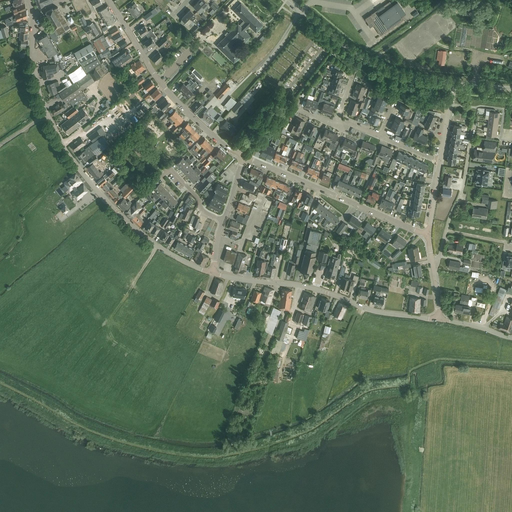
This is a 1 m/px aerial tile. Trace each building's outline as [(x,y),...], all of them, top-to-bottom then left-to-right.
[(12,3),(13,5),(7,8),(8,11),(12,9),(25,4),(24,2),(23,0),(13,0),(14,0),(15,3),(12,3)] [(93,0),(91,1),(95,8),(102,4),(99,0),(93,0)] [(199,0),(198,2),(204,8),(206,10),(208,8),(206,6),(209,4),(204,0),(199,0)] [(371,26),(373,25),(380,36),(404,19),(401,15),(405,13),(397,2),(393,6),(390,1),(365,19),(368,24),(369,23),(371,26)] [(204,8),(198,2),(194,6),(200,12),(204,8)] [(141,12),(137,6),(135,3),(128,8),(134,17),(141,12)] [(238,24),(234,28),(217,45),(234,62),(241,55),(231,45),(238,38),(243,43),(250,36),(245,30),(249,26),(256,32),(263,25),(241,3),(233,10),(244,21),(240,25),(238,24)] [(108,6),(103,9),(107,16),(112,13),(108,6)] [(52,9),(51,10),(46,13),(55,29),(66,22),(57,7),(53,9),(52,9)] [(107,16),(103,9),(98,12),(103,19),(107,16)] [(15,15),(3,20),(5,24),(7,25),(13,23),(12,22),(16,20),(17,21),(27,18),(26,10),(15,15)] [(201,17),(201,16),(196,12),(194,14),(190,10),(186,14),(192,20),(194,18),(198,21),(201,17)] [(151,11),(148,13),(147,13),(143,17),(146,21),(151,18),(154,16),(151,11)] [(112,13),(107,16),(103,19),(107,26),(116,20),(112,13)] [(192,20),(186,14),(182,19),(186,23),(184,25),(189,30),(193,26),(189,23),(192,20)] [(82,26),(87,24),(83,16),(79,19),(82,26)] [(66,22),(55,29),(47,33),(52,41),(60,37),(58,35),(65,31),(69,28),(66,22)] [(99,29),(98,29),(95,24),(94,25),(92,23),(87,26),(88,26),(84,28),(88,34),(91,32),(93,36),(94,36),(95,38),(102,33),(99,29)] [(4,37),(9,36),(6,26),(1,28),(4,37)] [(108,33),(109,35),(105,37),(106,40),(102,42),(100,39),(93,43),(99,53),(102,52),(106,49),(114,43),(110,37),(112,36),(116,43),(122,38),(118,32),(120,31),(118,26),(109,32),(110,32),(108,33)] [(151,30),(148,31),(144,26),(138,30),(142,36),(145,34),(147,37),(153,33),(151,30)] [(197,26),(191,33),(192,34),(193,35),(199,28),(197,26)] [(122,30),(129,44),(133,42),(126,28),(122,30)] [(41,46),(51,40),(47,33),(37,39),(41,46)] [(153,33),(147,37),(149,39),(144,43),(147,48),(155,43),(153,40),(153,39),(156,36),(153,33)] [(165,37),(157,45),(160,48),(168,41),(165,37)] [(127,45),(124,39),(117,43),(121,49),(127,45)] [(54,46),(51,40),(41,46),(45,53),(55,47),(56,48),(57,47),(56,45),(54,46)] [(101,63),(96,54),(90,44),(74,52),(86,73),(101,63)] [(55,47),(45,53),(48,57),(53,55),(53,56),(54,57),(56,56),(54,54),(58,52),(56,48),(55,47)] [(111,54),(108,56),(111,60),(114,58),(113,57),(119,53),(116,50),(111,54)] [(127,50),(120,55),(123,59),(130,54),(129,54),(130,53),(129,51),(127,51),(127,50)] [(59,51),(58,52),(54,54),(56,56),(54,57),(53,56),(55,64),(57,64),(61,62),(65,60),(59,51)] [(440,57),(437,57),(437,60),(440,60),(439,64),(444,65),(446,51),(441,51),(440,57)] [(163,57),(158,52),(151,59),(156,64),(163,57)] [(130,54),(123,59),(116,63),(119,68),(132,58),(130,54)] [(123,59),(120,55),(111,61),(114,65),(116,63),(123,59)] [(301,68),(304,70),(310,59),(307,57),(301,68)] [(132,64),(133,65),(131,66),(137,75),(145,69),(139,61),(135,63),(134,62),(132,64)] [(55,64),(41,66),(42,71),(39,71),(40,75),(42,74),(43,79),(50,78),(50,73),(53,73),(64,67),(61,62),(57,64),(55,64)] [(326,69),(325,72),(327,72),(329,73),(331,74),(340,77),(341,74),(342,74),(343,72),(339,71),(340,68),(335,66),(333,72),(326,69)] [(95,69),(89,73),(77,81),(82,89),(94,81),(95,82),(101,77),(95,69)] [(331,74),(331,76),(334,77),(333,80),(342,83),(343,81),(342,81),(343,78),(340,77),(331,74)] [(138,82),(135,84),(137,86),(140,83),(145,80),(142,76),(137,80),(138,82)] [(233,87),(238,82),(232,77),(228,83),(233,87)] [(182,94),(190,86),(194,82),(190,79),(188,81),(190,83),(189,84),(188,84),(186,86),(183,84),(178,90),(182,94)] [(324,82),(323,82),(339,88),(340,85),(342,86),(342,83),(333,80),(332,83),(329,82),(328,84),(324,82)] [(58,81),(53,83),(47,85),(50,95),(57,93),(58,92),(58,93),(67,87),(64,84),(57,89),(56,88),(55,87),(59,85),(58,81)] [(154,86),(151,81),(144,86),(147,91),(154,86)] [(195,81),(194,82),(190,86),(182,94),(187,99),(192,93),(193,94),(196,91),(193,88),(197,84),(195,81)] [(58,99),(61,97),(66,103),(63,105),(62,103),(51,110),(54,116),(66,109),(64,107),(70,103),(73,107),(74,106),(86,97),(85,95),(83,92),(82,92),(75,82),(59,93),(55,96),(58,99)] [(338,91),(339,88),(323,82),(323,84),(330,87),(329,90),(328,93),(334,95),(335,92),(339,94),(339,91),(338,91)] [(363,98),(361,98),(365,87),(357,84),(353,95),(357,96),(356,99),(358,100),(365,102),(366,98),(365,97),(365,98),(363,98)] [(219,100),(227,91),(223,87),(215,96),(219,100)] [(143,97),(146,99),(151,94),(156,99),(162,94),(157,89),(153,92),(151,90),(143,97)] [(378,98),(376,102),(384,105),(387,100),(384,98),(385,96),(378,93),(377,97),(378,98)] [(309,109),(312,101),(307,99),(308,96),(305,95),(303,101),(306,102),(304,107),(309,109)] [(231,97),(223,106),(229,111),(237,102),(231,97)] [(318,102),(312,101),(309,109),(315,111),(317,105),(320,106),(322,99),(319,98),(318,102)] [(159,106),(160,107),(158,108),(160,110),(161,109),(163,111),(170,104),(166,99),(159,106)] [(322,99),(320,106),(322,107),(321,112),(326,114),(329,104),(324,102),(325,100),(322,99)] [(100,105),(103,107),(100,109),(102,113),(111,106),(106,100),(105,101),(104,100),(103,101),(103,102),(102,103),(100,105)] [(365,102),(358,100),(357,103),(351,101),(347,112),(355,115),(358,106),(362,108),(365,102)] [(200,103),(198,102),(191,109),(196,113),(203,106),(202,105),(204,103),(201,101),(200,103)] [(244,105),(240,101),(232,110),(236,113),(244,105)] [(384,105),(376,102),(374,107),(373,106),(371,110),(377,113),(378,110),(382,112),(384,105)] [(330,103),(329,104),(326,114),(331,115),(335,104),(330,103)] [(412,113),(408,111),(409,108),(401,105),(398,111),(404,113),(403,116),(406,118),(409,119),(412,113)] [(74,106),(73,107),(65,114),(69,119),(60,126),(68,135),(78,127),(81,125),(73,115),(78,111),(74,106)] [(82,108),(78,111),(73,115),(81,125),(87,120),(90,118),(82,108)] [(377,114),(369,110),(363,108),(362,111),(368,114),(367,116),(370,117),(368,121),(376,124),(379,118),(376,116),(377,114)] [(174,120),(179,115),(175,111),(168,118),(170,120),(169,121),(171,123),(174,120)] [(205,111),(203,113),(204,114),(200,118),(209,126),(214,120),(211,117),(206,113),(207,112),(205,111)] [(170,114),(168,112),(160,119),(163,122),(170,114)] [(420,114),(419,115),(416,113),(415,115),(433,123),(436,117),(429,114),(428,117),(424,116),(420,114)] [(183,119),(179,115),(174,120),(176,122),(174,125),(176,127),(183,119)] [(433,123),(415,115),(413,121),(418,123),(419,120),(422,121),(425,123),(424,126),(431,129),(433,123)] [(296,118),(293,125),(290,124),(287,130),(293,132),(295,130),(300,132),(304,122),(296,118)] [(404,125),(403,124),(404,121),(396,118),(393,124),(401,127),(403,128),(404,125)] [(226,121),(220,127),(224,131),(225,130),(230,134),(235,128),(226,121)] [(185,130),(181,134),(179,136),(181,138),(191,127),(187,123),(183,128),(185,130)] [(90,124),(83,129),(86,132),(92,127),(90,124)] [(401,127),(393,124),(390,130),(399,134),(401,127)] [(315,138),(312,136),(316,127),(310,125),(306,134),(310,136),(309,138),(314,140),(315,138)] [(452,131),(452,132),(465,134),(465,133),(461,132),(462,128),(466,129),(466,126),(462,126),(462,127),(454,125),(453,131),(452,131)] [(101,127),(96,131),(100,137),(106,133),(101,127)] [(191,127),(181,138),(183,140),(189,134),(191,136),(196,131),(191,127)] [(416,133),(416,132),(413,139),(424,144),(427,137),(421,135),(422,133),(423,130),(418,128),(416,133)] [(328,141),(332,133),(326,130),(323,134),(320,133),(318,139),(321,140),(320,141),(323,142),(324,139),(328,141)] [(95,131),(86,137),(92,144),(100,138),(95,131)] [(200,135),(196,131),(191,136),(193,138),(192,139),(194,141),(200,135)] [(453,134),(452,138),(451,137),(451,138),(469,141),(469,140),(464,139),(460,138),(461,134),(464,135),(465,134),(452,132),(452,134),(453,134)] [(332,133),(328,141),(331,142),(328,148),(334,150),(338,142),(335,140),(337,136),(332,133)] [(90,146),(96,154),(109,145),(103,137),(90,146)] [(81,138),(70,146),(75,152),(86,145),(81,138)] [(450,144),(468,147),(468,146),(463,145),(459,144),(460,141),(463,141),(463,142),(469,143),(469,141),(451,138),(451,140),(452,140),(451,144),(450,144)] [(204,148),(209,143),(205,139),(199,145),(201,146),(202,146),(204,148)] [(342,145),(340,144),(337,149),(342,152),(344,148),(347,150),(351,142),(345,139),(342,145)] [(265,156),(269,146),(266,145),(267,143),(262,141),(260,146),(263,147),(262,149),(260,154),(265,156)] [(494,163),(497,143),(485,141),(483,151),(475,150),(473,160),(494,163)] [(351,142),(347,150),(350,151),(348,155),(354,157),(356,151),(353,150),(356,144),(351,142)] [(375,147),(374,146),(375,146),(367,143),(363,142),(360,149),(365,151),(366,152),(367,153),(368,152),(369,152),(372,153),(373,149),(374,149),(375,150),(375,149),(376,149),(376,148),(376,147),(375,147)] [(206,150),(203,154),(201,156),(203,158),(205,156),(206,156),(210,152),(209,152),(213,147),(209,143),(204,148),(206,150)] [(451,146),(450,150),(449,150),(461,153),(462,151),(458,151),(458,147),(462,148),(467,149),(468,147),(450,144),(450,146),(451,146)] [(272,147),(269,146),(265,156),(270,158),(275,146),(273,145),(272,147)] [(86,150),(84,151),(78,156),(82,163),(94,154),(89,147),(89,146),(85,149),(86,150)] [(283,150),(281,155),(279,162),(284,164),(287,157),(284,156),(288,147),(285,146),(283,150)] [(382,146),(379,155),(378,156),(388,160),(389,159),(392,150),(382,146)] [(315,159),(317,154),(324,157),(324,156),(320,154),(322,150),(314,147),(312,153),(313,153),(311,157),(315,159)] [(213,157),(214,158),(219,162),(220,161),(222,159),(226,155),(220,150),(214,156),(213,157)] [(461,153),(449,150),(449,152),(450,153),(449,157),(460,159),(461,158),(457,157),(457,153),(461,154),(461,153)] [(297,156),(295,161),(292,160),(289,166),(295,169),(302,153),(298,151),(297,156)] [(399,152),(398,153),(396,158),(394,157),(389,168),(393,170),(397,160),(400,162),(399,166),(397,169),(398,169),(405,154),(404,154),(404,155),(401,154),(401,153),(399,152)] [(279,162),(281,155),(276,153),(273,159),(279,162)] [(302,153),(295,169),(300,171),(303,164),(300,163),(303,158),(302,158),(304,154),(302,153)] [(407,155),(405,154),(398,169),(400,170),(401,167),(403,163),(406,164),(403,173),(404,173),(411,157),(410,157),(410,158),(406,156),(407,155)] [(191,155),(188,158),(185,161),(183,158),(176,164),(180,169),(190,160),(193,157),(191,155)] [(90,164),(98,159),(96,156),(88,161),(90,164)] [(413,158),(411,157),(404,173),(405,174),(408,165),(412,167),(410,171),(411,171),(416,160),(412,159),(413,158)] [(308,167),(306,173),(311,176),(314,169),(316,164),(318,160),(315,159),(311,168),(308,167)] [(192,162),(190,160),(180,169),(185,174),(191,168),(189,165),(192,162)] [(422,163),(416,160),(411,171),(413,172),(414,168),(418,169),(416,173),(417,174),(422,163)] [(422,163),(417,174),(418,174),(420,170),(425,172),(428,165),(422,163)] [(87,168),(92,174),(92,175),(94,178),(95,177),(97,179),(103,174),(101,172),(100,173),(93,164),(87,168)] [(314,169),(311,176),(316,178),(319,171),(317,170),(319,166),(318,165),(316,164),(314,169)] [(191,168),(185,174),(189,179),(199,170),(197,167),(194,170),(191,168)] [(249,172),(250,173),(249,175),(260,180),(263,174),(252,168),(251,170),(247,168),(244,173),(248,175),(249,172)] [(102,177),(103,178),(97,182),(100,186),(105,182),(107,181),(105,179),(108,176),(109,177),(113,174),(110,170),(106,173),(103,176),(102,177)] [(199,170),(189,179),(194,184),(200,178),(198,175),(201,172),(199,170)] [(477,184),(487,186),(487,185),(491,185),(492,180),(488,180),(489,171),(479,170),(477,184)] [(352,172),(349,171),(348,175),(342,189),(347,191),(350,185),(346,183),(348,180),(350,176),(352,172)] [(324,173),(323,175),(321,180),(328,183),(330,178),(331,174),(327,172),(327,174),(324,173)] [(367,174),(362,172),(359,180),(357,184),(359,185),(361,181),(362,179),(364,179),(367,174)] [(372,176),(367,187),(372,190),(377,179),(376,178),(377,175),(373,173),(372,176)] [(67,181),(67,182),(65,184),(69,190),(72,188),(75,191),(72,193),(77,200),(83,196),(82,195),(88,191),(84,186),(83,185),(77,189),(76,187),(82,182),(76,174),(70,178),(71,178),(67,181)] [(345,174),(344,178),(342,182),(339,180),(340,177),(336,175),(333,183),(337,184),(336,186),(342,189),(348,175),(345,174)] [(443,188),(444,188),(443,195),(451,196),(452,190),(450,189),(452,177),(450,177),(450,174),(446,174),(446,176),(444,184),(443,184),(443,188)] [(351,181),(350,185),(347,191),(353,194),(355,187),(352,186),(355,178),(357,176),(354,175),(353,177),(351,181)] [(270,186),(273,179),(267,177),(264,183),(267,184),(266,187),(269,188),(270,186)] [(273,179),(270,186),(276,188),(279,182),(273,179)] [(211,184),(207,180),(198,190),(202,193),(211,184)] [(105,182),(100,186),(106,192),(110,189),(111,190),(113,188),(109,184),(107,181),(105,183),(105,182)] [(252,181),(251,184),(249,183),(245,181),(242,187),(251,192),(254,186),(257,187),(259,184),(252,181)] [(425,184),(424,184),(417,183),(417,182),(413,181),(413,184),(416,185),(416,188),(412,188),(423,190),(424,187),(425,187),(425,184)] [(279,182),(276,188),(274,191),(277,192),(276,193),(277,194),(276,198),(278,199),(284,184),(279,182)] [(151,187),(153,190),(155,192),(152,195),(154,198),(164,188),(160,183),(159,184),(155,187),(153,185),(151,187)] [(228,189),(226,188),(218,183),(214,190),(215,191),(208,206),(218,212),(222,205),(220,204),(221,202),(223,203),(226,196),(225,195),(228,189)] [(122,192),(128,186),(126,184),(120,190),(122,192)] [(123,193),(121,194),(123,196),(125,199),(136,188),(132,184),(129,187),(128,186),(122,192),(123,193)] [(284,184),(278,199),(280,200),(282,196),(283,196),(284,192),(287,193),(286,194),(289,196),(292,190),(289,189),(290,187),(284,184)] [(214,188),(212,186),(204,195),(206,197),(214,188)] [(361,190),(355,187),(353,194),(359,196),(361,190)] [(110,189),(106,192),(111,199),(112,197),(113,199),(118,195),(113,188),(111,190),(110,189)] [(164,188),(154,198),(156,200),(160,197),(162,199),(169,193),(164,188)] [(423,190),(412,188),(411,190),(415,191),(415,195),(411,194),(411,195),(422,197),(423,193),(424,193),(424,190),(423,190)] [(292,192),(290,197),(288,200),(293,202),(295,197),(300,199),(302,195),(301,194),(302,192),(296,189),(294,193),(292,192)] [(387,195),(385,199),(382,198),(379,205),(385,208),(392,190),(389,189),(389,191),(386,195),(387,195)] [(368,193),(366,199),(373,202),(375,198),(377,199),(379,194),(372,191),(370,190),(368,193)] [(392,190),(385,208),(391,210),(394,203),(391,202),(392,198),(393,198),(395,191),(392,190)] [(169,193),(162,199),(164,202),(161,205),(163,207),(173,198),(169,193)] [(121,194),(118,197),(113,201),(116,203),(123,196),(121,194)] [(249,205),(251,200),(254,202),(256,197),(249,194),(248,197),(243,195),(240,201),(249,205)] [(298,208),(303,210),(306,203),(309,205),(313,197),(307,194),(303,201),(302,201),(301,203),(298,208)] [(410,200),(410,201),(421,203),(422,199),(423,199),(423,197),(422,197),(411,195),(410,196),(414,197),(414,201),(410,200)] [(178,203),(173,198),(163,207),(165,209),(168,206),(171,209),(178,203)] [(179,218),(180,219),(182,220),(183,218),(187,221),(193,210),(189,208),(190,206),(193,201),(190,199),(190,200),(188,198),(185,202),(187,204),(184,210),(182,214),(181,213),(179,218)] [(127,202),(125,200),(124,199),(118,205),(124,212),(132,204),(129,200),(127,202)] [(487,207),(497,209),(498,201),(488,199),(487,207)] [(409,206),(409,207),(420,209),(421,205),(422,206),(422,203),(421,203),(410,201),(409,203),(413,203),(413,207),(409,206)] [(136,214),(135,214),(137,212),(142,208),(136,202),(130,208),(125,212),(131,218),(136,214)] [(279,202),(277,207),(285,210),(287,205),(279,202)] [(236,210),(245,214),(248,207),(239,203),(236,210)] [(319,212),(324,207),(319,203),(314,208),(319,212)] [(70,210),(65,204),(60,209),(64,214),(70,210)] [(322,215),(320,218),(318,221),(319,222),(324,216),(328,211),(324,207),(319,212),(322,215)] [(409,209),(408,213),(408,217),(415,218),(415,215),(419,216),(420,212),(421,212),(421,209),(420,209),(409,207),(408,209),(409,209)] [(486,219),(488,209),(482,208),(481,209),(473,208),(472,217),(486,219)] [(141,210),(138,213),(131,220),(139,227),(144,222),(139,217),(145,211),(143,209),(141,211),(141,210)] [(152,219),(157,212),(155,210),(149,217),(152,219)] [(327,218),(325,221),(322,225),(324,226),(333,214),(328,211),(324,216),(327,218)] [(308,222),(309,217),(310,214),(303,212),(302,215),(301,220),(308,222)] [(238,215),(236,220),(246,224),(249,215),(246,214),(244,219),(243,218),(243,217),(238,215)] [(338,218),(333,214),(324,226),(326,228),(329,224),(331,221),(334,224),(338,218)] [(192,215),(191,220),(187,229),(185,228),(183,233),(186,234),(187,235),(190,230),(195,232),(197,228),(199,223),(200,219),(199,218),(200,217),(197,216),(196,217),(195,217),(192,215)] [(360,222),(352,216),(347,222),(351,225),(356,228),(360,222)] [(150,231),(157,222),(154,220),(152,223),(150,221),(145,229),(147,230),(148,230),(150,231)] [(228,229),(237,232),(240,224),(232,221),(231,222),(230,222),(228,229)] [(159,223),(157,222),(150,231),(153,233),(152,234),(155,235),(160,228),(157,226),(159,223)] [(347,225),(343,222),(336,232),(340,235),(347,225)] [(365,233),(363,236),(366,239),(365,241),(368,243),(372,238),(368,236),(367,235),(369,233),(371,235),(375,229),(367,223),(363,229),(366,231),(365,233)] [(391,235),(382,229),(376,237),(385,243),(380,249),(383,252),(389,243),(386,241),(391,235)] [(165,241),(171,231),(169,230),(167,233),(164,231),(159,238),(162,240),(163,240),(165,241)] [(174,233),(171,231),(165,241),(167,243),(170,245),(175,238),(177,239),(181,232),(178,230),(176,234),(176,235),(175,238),(172,236),(174,233)] [(306,250),(306,251),(305,254),(304,254),(300,272),(303,273),(303,275),(307,276),(308,274),(311,274),(316,257),(315,256),(316,250),(317,245),(318,245),(321,233),(310,230),(307,242),(308,243),(308,244),(307,244),(306,248),(307,248),(306,250)] [(393,242),(402,248),(406,242),(398,236),(393,242)] [(201,243),(198,248),(196,251),(198,252),(194,259),(196,260),(195,261),(204,266),(207,261),(206,261),(208,257),(202,254),(203,251),(202,250),(204,245),(204,244),(205,242),(207,243),(209,239),(204,237),(202,241),(200,243),(201,243)] [(180,251),(185,242),(182,240),(183,240),(179,238),(177,241),(178,241),(174,248),(180,251)] [(279,249),(284,250),(287,239),(281,238),(279,249)] [(187,243),(185,242),(180,251),(184,254),(188,246),(186,245),(187,243)] [(188,246),(184,254),(190,256),(194,249),(191,248),(192,246),(189,244),(188,246)] [(457,244),(457,247),(449,245),(447,252),(462,255),(464,246),(457,244)] [(419,259),(417,248),(408,249),(410,260),(419,259)] [(293,275),(295,267),(297,268),(298,263),(300,257),(299,257),(301,250),(298,249),(296,249),(294,256),(293,262),(289,261),(289,263),(286,273),(293,275)] [(223,261),(233,264),(237,253),(227,250),(223,261)] [(394,260),(402,252),(399,250),(392,257),(394,260)] [(319,251),(317,260),(326,262),(328,253),(319,251)] [(247,256),(239,253),(236,264),(233,273),(244,276),(246,267),(244,266),(247,256)] [(506,268),(511,268),(511,256),(511,255),(508,255),(508,256),(507,256),(507,261),(503,261),(502,269),(506,269),(506,268)] [(331,256),(328,266),(338,269),(339,266),(341,266),(343,260),(331,256)] [(464,268),(460,267),(461,263),(450,261),(449,268),(468,272),(469,268),(464,267),(464,268)] [(411,269),(411,271),(414,271),(415,276),(422,275),(420,265),(413,266),(413,268),(411,269)] [(267,268),(257,266),(255,277),(262,278),(262,274),(264,275),(264,274),(265,274),(266,273),(267,268)] [(338,269),(328,266),(325,277),(335,280),(337,271),(338,269),(340,270),(341,266),(339,266),(338,269)] [(262,274),(262,278),(267,279),(268,278),(267,277),(267,276),(268,277),(268,275),(270,275),(270,274),(270,273),(270,272),(271,272),(272,267),(268,267),(267,273),(266,273),(265,274),(264,274),(264,275),(262,274)] [(270,273),(270,274),(270,275),(268,275),(268,277),(267,276),(267,277),(268,278),(267,279),(274,281),(276,268),(272,267),(271,272),(270,272),(270,273)] [(345,277),(343,278),(343,277),(340,288),(346,289),(349,279),(350,276),(345,274),(345,277)] [(349,279),(346,289),(352,291),(354,282),(357,283),(359,276),(354,275),(352,280),(349,279)] [(211,292),(219,295),(223,282),(215,279),(211,292)] [(378,293),(377,296),(374,295),(372,304),(378,305),(380,293),(381,287),(378,286),(378,287),(374,286),(374,287),(377,287),(376,290),(378,290),(378,293)] [(265,287),(263,292),(273,295),(274,291),(265,287)] [(361,287),(361,290),(359,296),(367,298),(367,296),(370,296),(371,290),(368,290),(368,291),(364,290),(365,288),(361,287)] [(381,287),(380,293),(378,305),(382,306),(384,297),(381,297),(382,293),(388,294),(389,289),(381,287)] [(507,290),(500,287),(492,307),(489,315),(493,317),(495,313),(496,313),(498,309),(499,310),(505,295),(507,290)] [(233,296),(245,297),(246,289),(243,288),(243,289),(234,288),(233,296)] [(291,298),(292,291),(282,289),(281,297),(279,309),(289,310),(291,298)] [(196,297),(200,300),(205,293),(200,290),(195,297),(196,297)] [(254,291),(251,300),(258,303),(261,293),(254,291)] [(273,295),(263,292),(260,300),(270,304),(273,295)] [(310,301),(312,295),(304,292),(299,308),(303,310),(305,306),(306,304),(307,304),(308,302),(307,302),(307,300),(310,301)] [(316,297),(312,295),(310,301),(307,300),(307,302),(308,302),(307,304),(306,304),(305,306),(303,310),(310,312),(316,297)] [(463,312),(466,296),(462,295),(461,298),(460,302),(460,305),(456,304),(455,311),(463,312)] [(466,296),(463,312),(470,313),(471,307),(468,306),(469,299),(470,297),(466,296)] [(212,300),(206,297),(198,312),(204,315),(212,300)] [(426,300),(420,299),(421,298),(410,297),(409,312),(419,313),(420,305),(426,306),(426,300)] [(318,305),(319,305),(318,308),(326,311),(330,301),(321,298),(320,301),(319,300),(318,305)] [(220,302),(213,299),(210,306),(216,310),(220,302)] [(347,306),(339,303),(333,316),(341,319),(347,306)] [(264,332),(260,343),(268,346),(272,335),(272,334),(277,319),(278,320),(281,311),(273,308),(270,316),(264,332)] [(265,313),(263,318),(260,325),(265,327),(270,315),(265,313)] [(297,313),(295,320),(301,322),(303,315),(297,313)] [(305,315),(303,324),(302,324),(309,326),(309,325),(312,317),(305,315)] [(500,322),(500,324),(498,329),(503,330),(503,331),(503,330),(511,333),(511,332),(511,317),(507,316),(504,325),(503,325),(503,323),(500,322)] [(285,322),(282,321),(275,339),(271,352),(278,355),(281,347),(281,348),(283,341),(282,341),(284,336),(285,336),(286,333),(285,333),(289,323),(285,322)] [(302,324),(303,324),(301,323),(298,333),(296,338),(300,340),(299,343),(304,344),(306,338),(307,338),(308,330),(304,329),(303,331),(302,331),(304,327),(308,329),(309,326),(302,324)]
